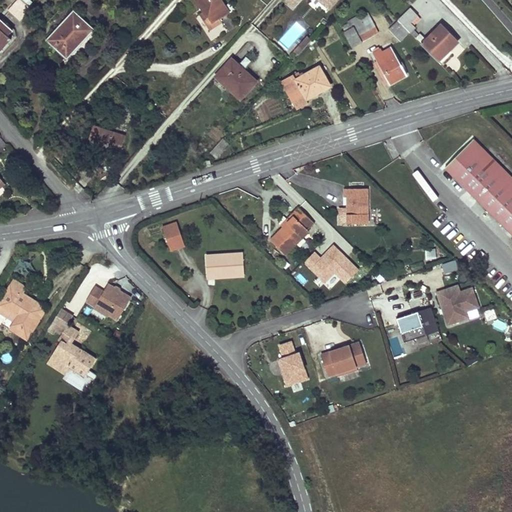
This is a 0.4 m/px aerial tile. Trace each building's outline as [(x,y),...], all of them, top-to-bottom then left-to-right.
[(21,0),(17,0),(8,10),(20,22),(32,9),(21,0)] [(194,0),(203,12),(211,24),(220,18),(230,12),(221,0),(194,0)] [(285,0),(283,2),(294,11),(303,0),(312,0),(327,12),(340,0),(285,0)] [(410,9),(398,20),(410,32),(415,27),(410,23),(417,16),(410,9)] [(73,12),(46,40),(65,58),(91,30),(73,12)] [(203,12),(200,14),(210,30),(222,23),(220,18),(211,24),(203,12)] [(0,18),(0,40),(1,42),(7,36),(12,30),(0,18)] [(371,18),(344,31),(351,47),(361,42),(361,41),(358,35),(375,27),(371,18)] [(398,20),(389,29),(401,41),(410,32),(398,20)] [(420,35),(416,39),(438,61),(458,43),(440,26),(426,40),(420,35)] [(375,27),(358,35),(361,41),(378,34),(375,27)] [(311,40),(306,35),(293,50),(298,55),(311,40)] [(0,47),(0,48),(10,38),(7,36),(1,42),(0,40),(0,47)] [(380,50),(373,54),(390,84),(407,75),(391,47),(381,52),(380,50)] [(231,59),(215,76),(241,98),(256,82),(231,59)] [(299,71),(282,80),(292,100),(304,94),(306,99),(329,87),(319,67),(302,76),(299,71)] [(92,126),(86,145),(95,148),(96,146),(120,153),(125,136),(92,126)] [(224,138),(211,152),(217,158),(230,144),(224,138)] [(474,141),(446,169),(480,203),(473,210),(481,218),(482,217),(493,227),(498,222),(511,235),(511,169),(492,149),(488,153),(474,141)] [(365,224),(365,188),(341,188),(341,197),(345,197),(345,208),(345,224),(365,224)] [(286,256),(309,233),(307,231),(314,224),(298,208),(291,216),(293,218),(283,228),(270,241),(286,256)] [(283,228),(293,218),(291,216),(280,226),(283,228)] [(183,246),(175,222),(162,227),(169,250),(183,246)] [(424,251),(424,261),(434,260),(433,250),(424,251)] [(314,252),(304,260),(323,281),(336,270),(332,265),(329,268),(314,252)] [(240,255),(204,257),(205,275),(241,273),(240,255)] [(445,274),(460,269),(457,259),(442,263),(445,274)] [(26,288),(14,281),(11,287),(22,294),(26,288)] [(105,289),(94,284),(85,304),(119,320),(132,294),(108,282),(105,289)] [(22,294),(11,287),(0,304),(0,305),(19,318),(16,322),(11,330),(27,340),(45,309),(22,294)] [(434,293),(445,326),(465,319),(463,313),(475,309),(469,290),(457,293),(455,287),(434,293)] [(410,294),(412,300),(420,297),(418,292),(410,294)] [(19,318),(0,305),(0,311),(16,322),(19,318)] [(394,319),(401,343),(436,332),(428,308),(394,319)] [(495,308),(484,310),(487,320),(497,318),(495,308)] [(46,354),(52,357),(59,363),(57,365),(65,371),(68,368),(85,379),(96,360),(80,350),(77,356),(70,351),(80,333),(69,326),(75,318),(61,309),(34,352),(43,358),(46,354)] [(493,327),(505,329),(506,321),(494,319),(493,327)] [(281,372),(285,384),(305,378),(297,352),(294,353),(289,341),(278,345),(282,357),(279,358),(283,371),(281,372)] [(319,354),(326,375),(335,373),(354,367),(364,363),(357,342),(319,354)] [(59,363),(52,357),(48,363),(64,374),(65,371),(57,365),(59,363)]
